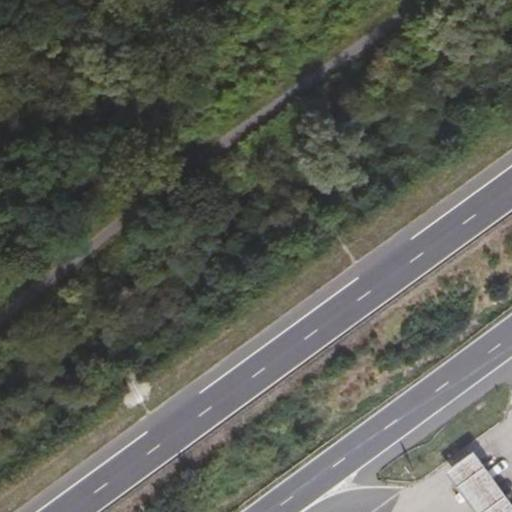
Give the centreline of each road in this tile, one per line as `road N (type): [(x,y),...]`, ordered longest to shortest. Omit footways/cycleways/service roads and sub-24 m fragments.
road 1 (trunk): [(511,178),(63,511)]
road 2 (trunk): [(275,511),(511,331)]
